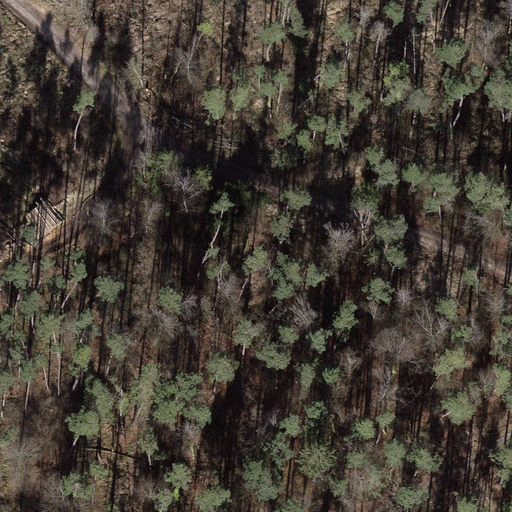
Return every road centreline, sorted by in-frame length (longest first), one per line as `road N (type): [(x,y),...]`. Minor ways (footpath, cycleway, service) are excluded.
road 1 (track): [(3,0),(35,17),(164,137),(290,198),(417,234),(511,289)]
road 2 (track): [(164,137),(80,220),(0,271)]
